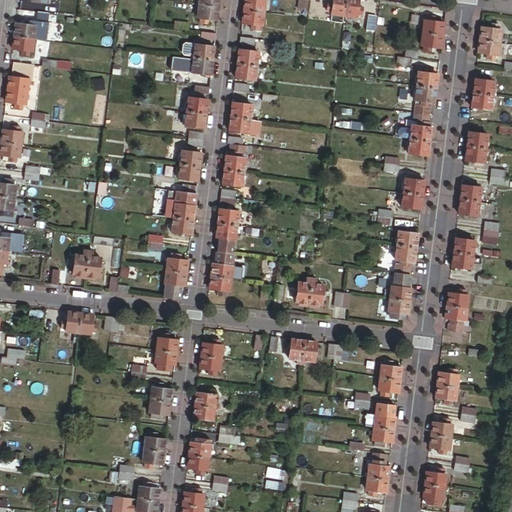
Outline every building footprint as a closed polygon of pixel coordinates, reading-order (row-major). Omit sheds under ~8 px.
[(218,20),(220,0),(200,0),(198,17),(201,18),(200,22),(208,23),(209,18),(218,20)] [(264,13),(266,0),(263,0),(245,0),(244,10),(264,13)] [(344,16),(345,0),(333,0),(333,3),(329,3),(328,11),(332,11),(332,14),(344,16)] [(359,7),(359,0),(345,0),(344,16),(357,17),(358,15),(363,15),(364,8),(359,7)] [(263,25),(264,13),(244,10),(243,23),(253,24),(253,29),(260,30),(260,25),(263,25)] [(55,23),(56,15),(45,13),(44,22),(55,23)] [(375,30),(377,15),(369,14),(367,30),(375,30)] [(441,47),(444,23),(435,21),(435,16),(428,15),(427,20),(425,20),(423,33),(422,38),(422,45),(424,45),(423,51),(431,51),(432,46),(441,47)] [(35,38),(37,21),(27,20),(26,25),(16,24),(15,35),(35,38)] [(188,29),(189,23),(174,21),(174,28),(188,29)] [(499,55),(502,30),(499,29),(500,25),(492,24),(492,29),(482,27),(479,52),(489,53),(488,58),(496,59),(496,54),(499,55)] [(216,40),(216,33),(201,31),(200,38),(216,40)] [(33,51),(35,38),(15,35),(13,48),(23,49),(23,55),(30,55),(31,50),(33,51)] [(254,45),(255,38),(241,36),(240,44),(254,45)] [(213,59),(215,47),(188,43),(184,47),(183,55),(194,57),(213,59)] [(418,59),(419,51),(406,49),(405,57),(412,58),(418,59)] [(256,80),(259,52),(240,50),(236,77),(256,80)] [(371,63),(372,54),(364,53),(363,62),(371,63)] [(412,65),(412,58),(405,57),(397,56),(396,63),(412,65)] [(211,74),(213,59),(194,57),(192,72),(211,74)] [(56,68),(57,61),(42,59),(42,67),(56,68)] [(437,87),(438,74),(418,72),(417,85),(437,87)] [(27,104),(30,79),(27,79),(27,74),(20,73),(20,78),(10,76),(7,102),(17,103),(16,108),(24,108),(24,103),(27,104)] [(492,109),(495,82),(476,79),(473,107),(492,109)] [(249,92),(250,85),(236,83),(235,90),(249,92)] [(209,94),(210,87),(195,85),(194,92),(209,94)] [(435,102),(437,87),(417,85),(413,113),(430,115),(432,101),(435,102)] [(276,103),(277,95),(262,94),(262,101),(276,103)] [(205,127),(208,99),(189,97),(186,125),(205,127)] [(249,133),(253,105),(245,104),(245,99),(238,99),(238,103),(236,103),(233,103),(230,131),(249,133)] [(46,120),(47,113),(32,111),(31,118),(46,120)] [(428,155),(432,127),(428,127),(430,115),(413,113),(408,153),(428,155)] [(45,127),(46,120),(31,118),(30,126),(45,127)] [(511,134),(511,126),(501,125),(500,133),(511,134)] [(21,157),(24,132),(21,132),(22,127),(14,126),(14,130),(3,129),(0,155),(4,155),(3,160),(17,162),(18,157),(21,157)] [(203,140),(204,133),(189,131),(188,138),(203,140)] [(485,162),(489,135),(469,132),(466,160),(485,162)] [(242,145),(243,138),(229,137),(228,144),(231,144),(242,145)] [(202,147),(203,140),(188,138),(187,145),(202,147)] [(243,186),(247,146),(242,145),(231,144),(230,156),(227,156),(223,183),(243,186)] [(198,180),(202,152),(183,150),(179,178),(198,180)] [(399,165),(400,158),(385,156),(384,163),(399,165)] [(398,172),(399,165),(384,163),(383,170),(398,172)] [(39,174),(40,167),(25,165),(24,172),(39,174)] [(504,177),(505,171),(491,169),(490,176),(504,177)] [(39,181),(39,174),(24,172),(24,179),(39,181)] [(503,185),(504,177),(490,176),(489,183),(503,185)] [(422,209),(425,181),(405,178),(402,206),(422,209)] [(0,195),(16,197),(17,186),(14,185),(15,180),(7,179),(7,184),(0,183),(0,195)] [(197,193),(198,187),(182,185),(181,191),(197,193)] [(479,215),(482,188),(463,185),(459,213),(479,215)] [(236,198),(236,192),(222,190),(221,197),(236,198)] [(194,219),(197,193),(181,191),(179,191),(178,202),(166,200),(164,215),(174,216),(194,219)] [(14,210),(16,197),(0,195),(0,208),(4,209),(3,214),(10,215),(11,210),(14,210)] [(235,205),(236,198),(221,197),(221,204),(235,205)] [(238,226),(239,211),(220,209),(218,223),(238,226)] [(392,218),(393,211),(378,210),(377,216),(392,218)] [(192,233),(194,219),(174,216),(173,231),(192,233)] [(391,225),(392,218),(377,216),(376,223),(391,225)] [(33,226),(33,219),(19,218),(18,224),(33,226)] [(498,230),(499,223),(484,222),(483,228),(498,230)] [(236,239),(238,226),(218,223),(217,236),(220,237),(218,251),(233,253),(235,239),(236,239)] [(27,236),(28,228),(13,226),(12,234),(27,236)] [(498,237),(498,230),(483,228),(482,235),(498,237)] [(415,262),(419,234),(399,231),(395,259),(400,260),(399,266),(396,266),(395,273),(409,275),(411,261),(415,262)] [(7,263),(10,238),(8,238),(8,234),(1,233),(1,237),(0,237),(0,274),(4,275),(5,267),(4,267),(4,262),(7,263)] [(162,243),(163,236),(148,234),(148,241),(162,243)] [(473,268),(476,240),(456,238),(453,266),(473,268)] [(162,250),(162,243),(148,241),(147,248),(162,250)] [(94,255),(94,250),(84,249),(84,254),(76,253),(76,259),(73,258),(72,269),(75,269),(74,275),(77,275),(76,278),(96,280),(96,278),(98,278),(99,272),(102,272),(103,262),(100,262),(101,256),(94,255)] [(218,251),(217,251),(216,264),(214,264),(212,276),(232,278),(232,279),(239,280),(240,267),(233,266),(234,253),(233,253),(218,251)] [(186,285),(189,261),(178,259),(179,254),(172,253),(171,259),(169,258),(166,283),(168,283),(166,297),(181,299),(182,284),(186,285)] [(58,285),(60,270),(53,269),(52,284),(58,285)] [(409,314),(412,289),(409,288),(410,275),(409,275),(395,273),(393,287),(391,286),(388,311),(390,311),(389,319),(405,320),(406,314),(409,314)] [(230,291),(232,279),(232,278),(212,276),(211,289),(221,290),(220,295),(227,296),(228,291),(230,291)] [(491,285),(492,278),(477,276),(476,283),(491,285)] [(116,291),(118,278),(111,277),(110,291),(116,291)] [(324,290),(325,284),(317,283),(318,279),(299,277),(298,283),(297,283),(295,296),(298,297),(297,303),(299,304),(299,306),(319,308),(319,306),(322,306),(323,300),(325,300),(326,290),(324,290)] [(267,298),(269,283),(262,282),(260,298),(267,298)] [(281,299),(283,285),(276,284),(274,299),(281,299)] [(468,307),(470,295),(467,294),(467,290),(460,289),(459,294),(449,292),(448,305),(468,307)] [(343,308),(345,293),(338,292),(336,307),(343,308)] [(349,308),(351,294),(345,293),(343,308),(349,308)] [(467,320),(467,314),(468,307),(448,305),(446,317),(451,318),(449,329),(462,331),(464,320),(467,320)] [(480,315),(481,309),(472,308),(468,307),(467,314),(480,315)] [(93,325),(94,315),(69,312),(68,321),(63,321),(62,328),(67,329),(67,331),(92,334),(92,332),(97,332),(98,325),(93,325)] [(112,332),(114,317),(107,317),(105,331),(112,332)] [(119,330),(120,321),(121,318),(114,317),(112,332),(119,332),(119,330)] [(175,365),(179,339),(169,338),(170,334),(162,333),(161,338),(158,337),(155,362),(158,363),(157,367),(165,368),(166,364),(175,365)] [(121,344),(122,336),(112,335),(111,343),(121,344)] [(260,351),(262,336),(255,335),(253,350),(260,351)] [(274,352),(276,338),(269,337),(267,351),(274,352)] [(220,370),(223,345),(221,345),(222,341),(214,340),(214,344),(204,343),(201,368),(211,369),(210,374),(217,375),(218,370),(220,370)] [(302,364),(305,341),(292,340),(292,346),(289,345),(288,353),(290,353),(290,359),(299,360),(298,364),(302,364)] [(318,357),(319,349),(317,349),(318,343),(305,341),(302,364),(306,365),(306,361),(315,362),(316,356),(318,357)] [(336,359),(338,345),(330,344),(329,358),(336,359)] [(343,360),(344,346),(338,345),(336,359),(343,360)] [(16,358),(17,348),(2,347),(2,349),(1,356),(16,358)] [(481,357),(482,350),(468,348),(468,355),(481,357)] [(16,365),(17,358),(16,358),(1,356),(0,363),(16,365)] [(399,393),(402,368),(393,367),(393,362),(386,362),(385,366),(382,365),(379,391),(382,391),(381,395),(389,396),(390,392),(399,393)] [(146,374),(146,366),(132,365),(131,372),(146,374)] [(457,399),(460,374),(457,374),(458,369),(450,369),(450,373),(439,372),(436,396),(447,398),(446,403),(453,404),(454,399),(457,399)] [(145,381),(146,374),(131,372),(130,379),(145,381)] [(171,402),(172,389),(163,388),(163,383),(156,382),(155,387),(152,387),(151,400),(171,402)] [(214,420),(217,395),(215,395),(216,390),(208,389),(208,394),(198,393),(195,418),(205,419),(204,424),(211,425),(212,420),(214,420)] [(369,402),(370,395),(355,394),(354,400),(369,402)] [(169,415),(171,402),(151,400),(149,412),(152,412),(151,418),(159,418),(159,413),(169,415)] [(368,409),(369,402),(354,400),(353,407),(368,409)] [(476,415),(477,408),(462,406),(461,413),(476,415)] [(393,442),(396,418),(386,416),(387,412),(380,411),(379,416),(376,415),(373,440),(376,440),(375,445),(383,446),(383,441),(393,442)] [(475,422),(476,415),(461,413),(460,420),(475,422)] [(139,423),(140,416),(125,415),(125,421),(139,423)] [(451,449),(454,424),(451,424),(451,419),(444,418),(443,423),(433,422),(430,446),(440,448),(440,452),(447,453),(448,449),(451,449)] [(247,437),(248,429),(240,428),(241,423),(229,421),(228,427),(221,426),(220,434),(232,435),(247,437)] [(163,464),(166,439),(156,438),(157,433),(150,432),(149,437),(146,437),(143,461),(146,461),(145,467),(153,468),(154,462),(163,464)] [(231,448),(232,435),(220,434),(218,446),(231,448)] [(208,470),(211,445),(209,445),(210,440),(202,439),(202,444),(192,442),(189,468),(198,469),(198,474),(205,475),(206,470),(208,470)] [(364,452),(364,445),(350,444),(349,450),(364,452)] [(387,492),(390,468),(385,467),(385,463),(386,463),(387,455),(373,453),(371,465),(370,465),(366,489),(370,490),(369,495),(376,496),(377,491),(387,492)] [(279,466),(280,456),(268,455),(266,464),(279,466)] [(469,465),(470,458),(455,456),(454,463),(469,465)] [(14,465),(15,460),(1,459),(0,467),(14,469),(14,465)] [(468,472),(469,465),(454,463),(454,470),(468,472)] [(133,473),(134,466),(119,465),(118,471),(133,473)] [(265,476),(277,479),(280,469),(268,466),(265,476)] [(445,498),(448,474),(445,474),(445,469),(438,468),(437,473),(427,472),(424,496),(427,496),(426,501),(442,503),(442,498),(445,498)] [(132,480),(133,473),(118,471),(117,479),(132,480)] [(227,485),(228,479),(213,477),(212,483),(227,485)] [(159,502),(160,489),(150,487),(151,482),(143,481),(143,486),(140,486),(138,500),(159,502)] [(226,492),(227,485),(212,483),(211,491),(226,492)] [(203,511),(205,495),(202,495),(203,490),(196,489),(195,494),(186,493),(183,511),(203,511)] [(66,511),(68,492),(62,491),(60,511),(66,511)] [(357,502),(357,495),(343,493),(342,500),(357,502)] [(157,511),(159,502),(138,500),(137,511),(140,511),(139,511),(157,511)]
